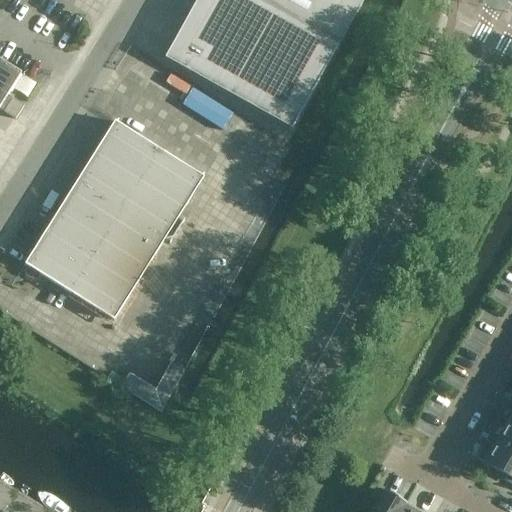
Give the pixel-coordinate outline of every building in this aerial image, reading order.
[(196,0),(163,59),(290,130),(363,0),(196,0)] [(0,109),(15,119),(23,106),(7,96),(20,75),(0,62),(0,109)] [(114,122),(49,224),(23,265),(29,268),(27,272),(28,276),(31,278),(35,277),(37,274),(113,321),(164,239),(173,238),(179,228),(177,219),(203,178),(114,122)] [(161,413),(175,387),(184,370),(169,363),(155,390),(129,373),(120,387),(161,413)] [(511,426),(511,395),(508,402),(499,419),(511,426)] [(511,426),(499,419),(475,459),(511,480),(511,426)] [(372,511),(401,511),(404,507),(406,505),(384,492),(372,511)]
